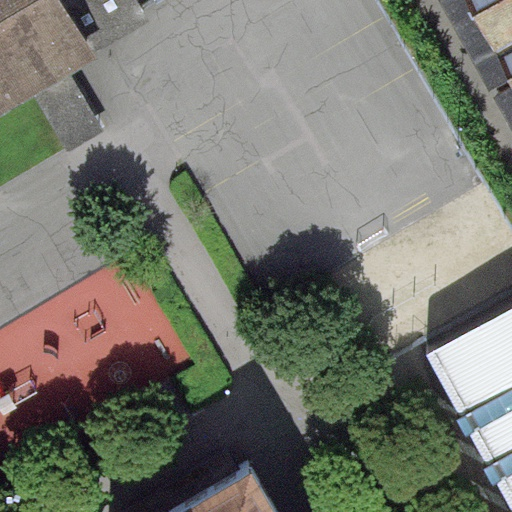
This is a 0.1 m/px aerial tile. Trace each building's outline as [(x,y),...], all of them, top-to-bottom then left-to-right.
[(68,0),(0,0),(0,105),(73,64),(98,50),(90,38),(68,0)] [(68,0),(90,38),(145,7),(140,0),(68,0)] [(511,283),(418,335),(511,505),(511,0),(463,0),(511,88),(511,283)] [(47,97),(85,147),(117,123),(79,73),(47,97)] [(160,511),(281,511),(249,459),(160,511)]
